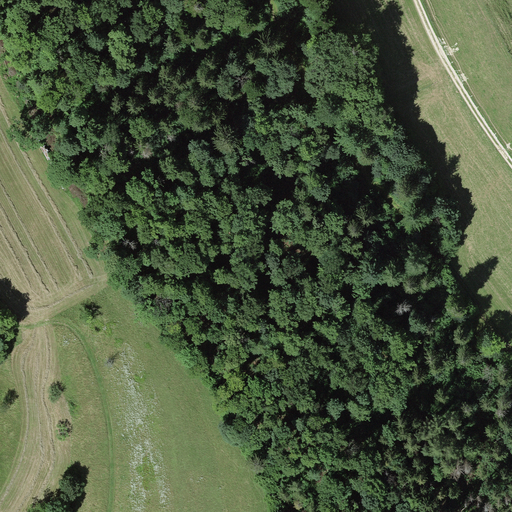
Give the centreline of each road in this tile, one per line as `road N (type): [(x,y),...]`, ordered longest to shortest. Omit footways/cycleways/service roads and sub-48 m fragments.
road 1 (track): [(511,352),(308,97),(273,0)]
road 2 (track): [(424,0),(463,83),(511,148)]
